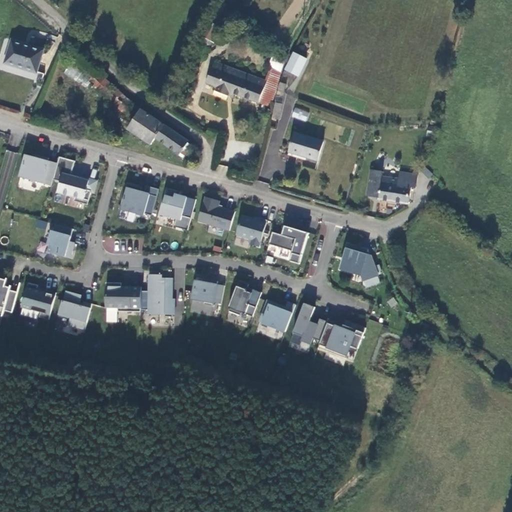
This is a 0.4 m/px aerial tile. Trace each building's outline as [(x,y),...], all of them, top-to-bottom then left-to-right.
[(215,43),(234,10),(221,2),(202,36),(215,43)] [(43,51),(11,40),(4,63),(36,73),(43,51)] [(306,61),(295,56),(287,70),(299,76),(306,61)] [(259,104),(267,82),(216,63),(208,85),(217,88),(215,92),(229,97),(231,94),(259,104)] [(267,82),(259,104),(270,108),(283,74),(272,70),(267,82)] [(90,80),(110,100),(116,89),(97,71),(90,80)] [(192,75),(186,72),(183,81),(189,83),(192,75)] [(185,87),(177,84),(172,100),(179,102),(185,87)] [(130,128),(141,111),(116,89),(110,100),(105,112),(130,128)] [(282,107),(275,105),(273,119),(279,120),(282,107)] [(306,122),(310,112),(295,106),(291,116),(306,122)] [(156,138),(188,160),(195,149),(187,143),(188,141),(142,110),(141,111),(130,128),(129,130),(152,145),(156,138)] [(295,138),(290,155),(317,163),(322,146),(295,138)] [(191,162),(198,165),(200,158),(193,155),(191,162)] [(39,160),(26,156),(20,179),(51,187),(53,181),(57,165),(48,162),(49,160),(39,158),(39,160)] [(71,178),(75,162),(59,158),(57,165),(53,181),(60,183),(58,193),(75,198),(74,202),(88,206),(91,193),(94,193),(96,184),(77,179),(76,180),(71,178)] [(418,175),(400,173),(400,179),(382,177),(383,173),(371,171),(368,197),(379,199),(379,200),(410,204),(412,188),(417,189),(418,175)] [(97,181),(72,174),(71,178),(76,180),(77,179),(96,184),(97,181)] [(158,190),(145,187),(143,194),(140,193),(142,188),(126,184),(123,194),(125,194),(121,207),(127,208),(127,211),(136,214),(136,215),(143,217),(144,214),(151,216),(158,190)] [(180,192),(167,189),(160,215),(175,219),(173,227),(187,231),(196,200),(186,198),(185,201),(178,200),(180,192)] [(229,232),(235,213),(218,208),(220,202),(205,198),(198,222),(229,232)] [(127,208),(121,207),(106,220),(127,211),(127,208)] [(259,249),(267,222),(259,219),(258,222),(242,217),(236,236),(251,241),(249,246),(259,249)] [(45,229),(46,221),(36,220),(35,227),(45,229)] [(299,263),(308,232),(283,225),(280,234),(272,232),(266,254),(299,263)] [(70,244),(74,231),(56,226),(54,234),(51,233),(48,245),(50,245),(48,253),(71,260),(75,246),(70,244)] [(106,251),(113,250),(112,238),(105,239),(106,251)] [(369,253),(348,247),(341,271),(361,277),(363,283),(378,277),(371,258),(368,256),(369,253)] [(161,276),(149,276),(148,293),(141,293),(141,311),(148,312),(148,316),(174,317),(174,301),(171,301),(172,280),(161,280),(161,276)] [(12,314),(18,294),(10,292),(11,289),(5,288),(7,282),(0,280),(0,314),(3,316),(4,312),(12,314)] [(221,305),(224,287),(216,285),(217,282),(208,281),(207,283),(203,282),(195,282),(191,301),(203,303),(203,305),(212,307),(213,303),(221,305)] [(248,285),(238,282),(230,304),(231,305),(229,312),(240,316),(241,313),(252,317),(261,293),(253,290),(251,293),(246,291),(248,285)] [(49,322),(57,295),(46,292),(45,294),(37,292),(38,287),(28,284),(21,309),(41,314),(39,319),(49,322)] [(141,293),(141,289),(121,288),(118,288),(118,284),(106,284),(105,309),(118,309),(118,313),(141,314),(141,311),(141,293)] [(85,332),(92,305),(84,303),(83,306),(79,305),(82,297),(67,293),(64,303),(63,303),(60,315),(71,318),(69,327),(78,330),(85,332)] [(296,306),(287,303),(285,308),(268,301),(260,323),(285,333),(296,306)] [(328,323),(320,320),(318,326),(310,323),(316,308),(305,304),(294,334),(304,338),(302,342),(311,345),(313,339),(321,342),(328,323)] [(350,328),(329,320),(328,323),(321,342),(319,348),(346,359),(351,347),(358,350),(366,329),(352,324),(350,328)] [(358,350),(351,347),(346,359),(319,348),(318,350),(353,364),(358,350)]
